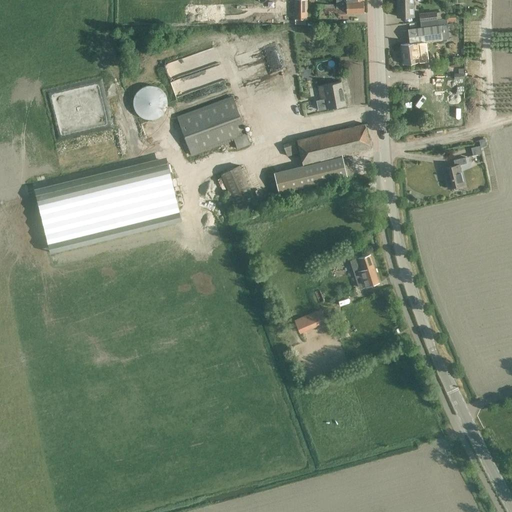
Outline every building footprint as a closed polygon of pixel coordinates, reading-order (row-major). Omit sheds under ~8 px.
[(293,20),(306,19),(305,0),(301,0),(293,0),(293,20)] [(319,4),(319,17),(346,18),(347,14),(365,13),(364,0),(345,1),(345,0),(335,0),(335,5),(319,4)] [(396,0),(397,16),(413,16),(412,0),(396,0)] [(420,21),(437,19),(436,12),(419,14),(420,21)] [(408,31),(410,44),(400,45),(403,65),(419,63),(417,45),(449,41),(446,20),(437,21),(437,19),(420,21),(421,29),(408,31)] [(321,99),(316,100),(318,110),(327,108),(327,109),(346,105),(341,81),(318,86),(321,99)] [(133,101),(133,104),(133,107),(134,109),(135,112),(137,114),(138,116),(141,118),(143,119),(145,120),(148,121),(151,121),(153,120),(156,120),(158,119),(161,117),(163,116),(164,114),(166,111),(167,109),(168,107),(168,104),(168,101),(167,99),(166,96),(165,94),(163,92),(162,90),(159,88),(157,87),(155,86),(152,86),(149,86),(147,86),(144,87),(142,88),(140,90),(138,92),(136,94),(135,96),(134,99),(133,101)] [(236,150),(250,145),(233,97),(177,117),(190,155),(233,140),(236,150)] [(303,165),(274,172),(278,192),(347,175),(342,154),(371,147),(365,124),(297,140),(303,163),(303,165)] [(163,155),(32,187),(48,252),(181,219),(163,155)] [(459,164),(466,163),(465,157),(453,160),(455,165),(443,168),(448,188),(464,184),(459,164)] [(237,212),(256,203),(239,166),(220,175),(237,212)] [(378,282),(370,255),(350,261),(355,280),(357,279),(360,288),(378,282)]
